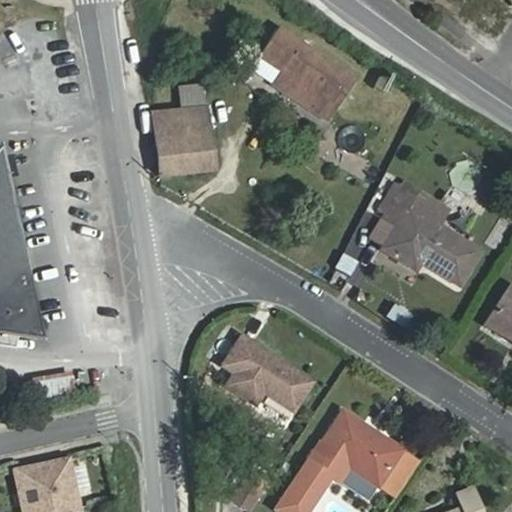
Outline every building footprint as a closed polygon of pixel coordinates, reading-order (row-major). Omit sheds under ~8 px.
[(356,79),(278,27),(258,58),(279,72),(271,85),(327,122),(356,79)] [(152,115),(159,177),(213,171),(206,108),(152,115)] [(0,332),(38,336),(1,145),(0,146),(0,332)] [(459,287),(481,251),(408,207),(419,188),(406,180),(383,219),(395,227),(381,249),(411,268),(416,261),(459,287)] [(489,319),(511,334),(511,288),(510,287),(489,319)] [(203,319),(228,308),(224,298),(199,309),(203,319)] [(222,366),(238,342),(222,332),(206,356),(222,366)] [(255,406),(261,395),(265,394),(293,412),(312,383),(241,337),(238,342),(222,366),(233,374),(226,386),(255,406)] [(75,388),(72,373),(34,381),(37,396),(75,388)] [(402,451),(342,412),(321,444),(319,443),(275,511),(276,511),(308,511),(312,507),(305,503),(324,474),(339,483),(348,468),(378,488),(402,451)] [(75,511),(63,463),(43,468),(42,462),(12,469),(17,490),(20,489),(24,502),(16,504),(18,511),(75,511)] [(348,468),(339,483),(369,502),(378,488),(348,468)] [(267,481),(250,469),(232,500),(248,511),(267,481)] [(453,511),(480,511),(472,489),(456,495),(462,509),(453,511)]
